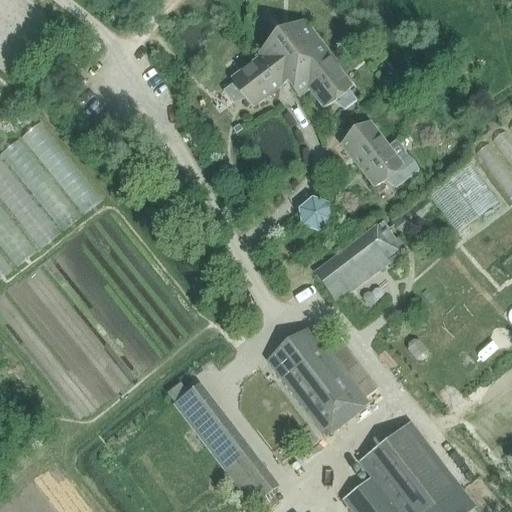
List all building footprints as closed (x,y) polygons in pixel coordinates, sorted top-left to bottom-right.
[(294,94),(297,99),(308,91),(322,110),(332,104),(335,101),(343,111),(355,102),(347,91),(350,88),(336,69),(337,68),(302,22),(285,32),(268,44),(255,59),(256,61),(230,81),(232,84),(222,92),(231,105),(240,97),(243,100),(252,108),(285,83),(291,87),(290,88),(294,94)] [(456,63),(448,69),(454,79),(463,73),(456,63)] [(349,138),(341,146),(373,189),(384,184),(388,181),(395,190),(418,173),(413,164),(406,158),(394,142),(387,149),(369,125),(358,130),(349,138)] [(511,125),(471,157),(507,203),(511,199),(511,125)] [(427,195),(458,234),(498,202),(467,163),(427,195)] [(300,229),(316,235),(318,235),(330,222),(327,205),(310,199),(297,211),(300,229)] [(391,223),(398,234),(431,210),(423,199),(391,223)] [(378,226),(314,275),(334,301),(347,291),(398,252),(378,226)] [(303,336),(267,365),(323,438),(367,404),(364,401),(323,347),(310,330),(303,336)] [(336,337),(323,347),(364,401),(377,391),(336,337)] [(407,346),(406,352),(414,363),(421,363),(426,360),(426,353),(417,343),(412,342),(407,346)] [(168,398),(173,405),(186,395),(180,387),(179,386),(166,396),(168,398)] [(172,406),(251,509),(278,488),(199,386),(186,395),(173,405),(172,406)] [(409,424),(357,463),(369,480),(359,487),(341,501),(349,511),(470,511),(475,509),(460,490),(409,424)]
